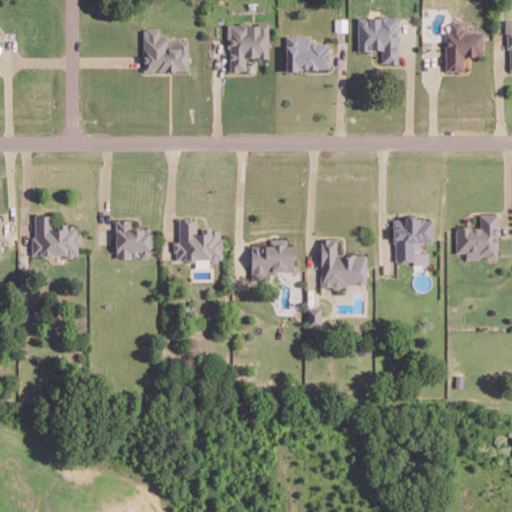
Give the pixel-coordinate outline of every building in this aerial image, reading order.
[(398,63),(398,16),(357,15),(357,49),(382,49),(382,63),(398,63)] [(268,22),(228,23),(228,70),(246,70),(246,57),(268,57),(268,22)] [(464,70),(464,56),(483,56),(483,31),(461,30),(461,22),(447,22),(446,70),(464,70)] [(142,27),(143,71),(188,70),(188,37),(159,38),(159,27),(142,27)] [(310,35),(286,34),(285,68),(329,69),(330,42),(310,41),(310,35)] [(497,257),(498,213),(480,213),(479,226),(456,226),(456,252),(466,252),(466,257),(497,257)] [(33,254),(78,254),(78,225),(63,225),(63,228),(51,228),(51,214),(33,214),(33,254)] [(394,261),(413,260),(413,264),(428,264),(428,251),(420,252),(420,242),(433,241),(433,217),(394,218),(394,261)] [(173,259),(195,259),(195,266),(209,266),(209,260),(222,260),(222,236),(219,236),(219,228),(206,228),(206,232),(196,232),(196,218),(179,218),(178,241),(173,241),(173,259)] [(151,228),(131,227),(131,220),(116,219),(115,256),(150,257),(151,228)] [(250,245),(251,279),(266,278),(266,272),(292,271),(291,238),(270,238),(270,245),(250,245)] [(366,285),(366,254),(337,254),(337,238),(321,238),(321,285),(366,285)] [(320,323),(321,307),(308,306),(307,323),(320,323)]
